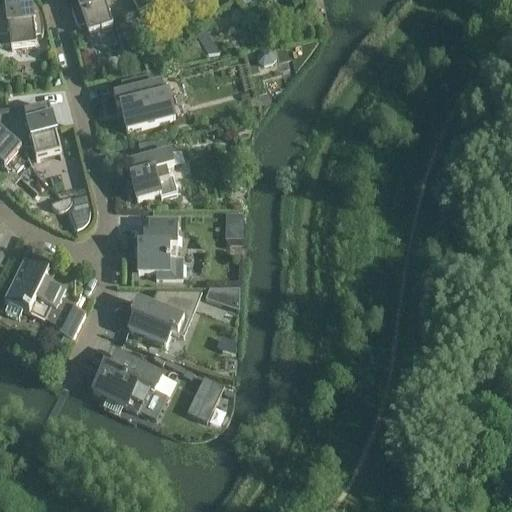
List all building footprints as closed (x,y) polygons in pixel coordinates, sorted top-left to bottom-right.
[(124,21),(115,0),(75,0),(78,8),(73,9),(72,8),(71,8),(71,11),(72,14),(73,17),(74,21),(75,24),(76,26),(77,29),(79,32),(80,31),(79,30),(85,28),(88,38),(113,30),(111,25),(124,21)] [(115,0),(124,21),(137,14),(139,19),(162,7),(158,0),(115,0)] [(0,11),(0,49),(11,48),(11,53),(36,50),(35,40),(41,39),(41,40),(42,40),(42,37),(42,31),(42,28),(41,24),(41,21),(40,18),(39,15),(38,16),(38,17),(32,18),(30,2),(5,5),(6,11),(0,11)] [(120,112),(126,135),(175,123),(169,99),(165,100),(162,87),(154,89),(151,78),(120,86),(123,97),(114,100),(117,113),(120,112)] [(27,111),(8,114),(8,115),(25,151),(33,151),(36,164),(59,158),(60,162),(62,161),(49,110),(26,116),(26,113),(27,113),(27,111)] [(21,152),(25,151),(8,115),(8,114),(0,114),(0,167),(7,173),(8,172),(5,170),(21,152)] [(137,205),(160,199),(161,202),(177,198),(172,182),(169,183),(166,173),(173,171),(166,144),(138,148),(142,164),(131,167),(134,181),(130,182),(137,205)] [(61,206),(64,216),(66,215),(68,214),(70,212),(71,210),(71,208),(72,206),(72,204),(71,202),(61,206)] [(64,216),(61,206),(51,209),(51,211),(53,213),(54,214),(56,215),(58,216),(60,216),(63,216),(64,216)] [(205,215),(205,224),(215,224),(215,215),(205,215)] [(143,250),(137,250),(137,277),(156,277),(156,283),(175,284),(176,264),(176,252),(177,252),(178,223),(146,223),(146,237),(143,237),(143,250)] [(24,265),(4,306),(9,308),(5,316),(19,323),(23,315),(29,318),(30,317),(45,325),(62,333),(60,338),(55,349),(67,355),(86,316),(74,311),(77,306),(63,300),(66,295),(45,285),(49,278),(24,265)] [(207,294),(207,309),(224,310),(225,295),(207,294)] [(137,304),(130,320),(134,321),(129,335),(166,350),(171,336),(177,339),(183,324),(188,326),(200,298),(201,298),(201,297),(156,296),(156,297),(158,297),(152,310),(137,304)] [(93,396),(138,418),(139,417),(155,425),(167,401),(155,395),(162,380),(117,358),(109,373),(105,371),(93,396)]
